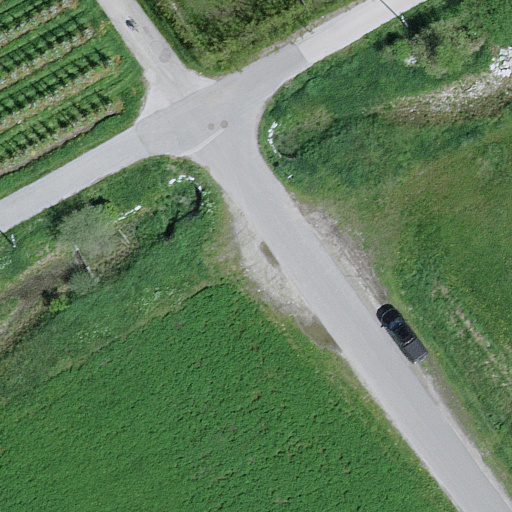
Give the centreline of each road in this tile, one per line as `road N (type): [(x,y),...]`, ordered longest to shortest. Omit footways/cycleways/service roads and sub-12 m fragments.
road 1 (track): [(113,0),(484,511)]
road 2 (track): [(406,0),(0,225)]
